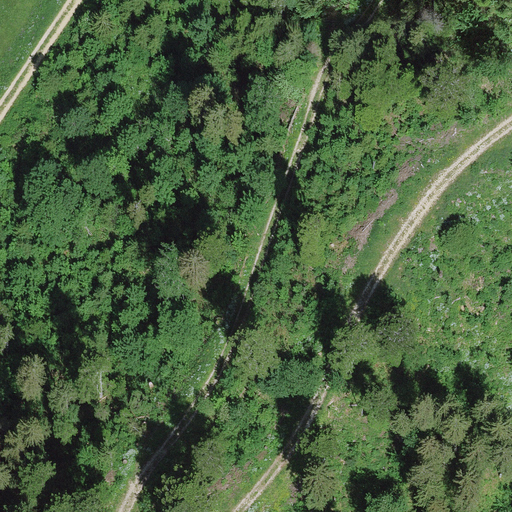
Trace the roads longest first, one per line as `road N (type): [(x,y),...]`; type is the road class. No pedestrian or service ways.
road 1 (track): [(122,511),(212,364),(317,76),(373,0)]
road 2 (track): [(511,126),(429,201),(377,279),(302,429),(237,511)]
road 3 (track): [(78,0),(0,109)]
